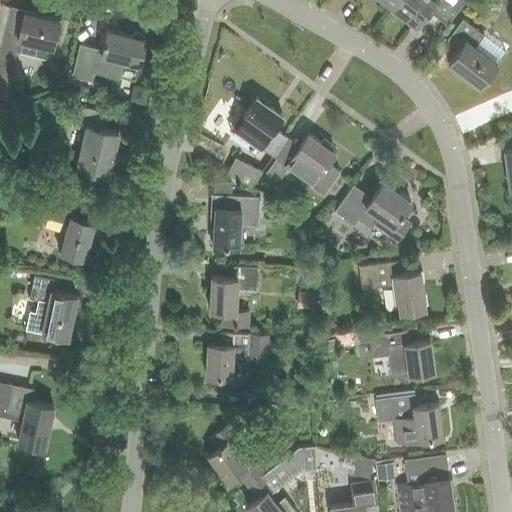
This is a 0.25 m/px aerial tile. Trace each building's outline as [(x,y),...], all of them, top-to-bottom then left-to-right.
[(397,0),(392,7),(414,24),(431,3),(450,18),(463,0),(397,0)] [(0,47),(0,58),(13,62),(16,49),(46,57),(49,47),(52,48),(59,21),(10,9),(0,47)] [(479,86),(497,63),(474,44),(482,34),(462,18),(445,39),(458,48),(447,62),(479,86)] [(79,47),(72,76),(90,80),(92,70),(119,77),(123,61),(139,64),(145,40),(141,39),(142,35),(131,32),(130,36),(107,30),(101,54),(96,53),(97,51),(79,47)] [(149,88),(132,84),(128,100),(145,104),(149,88)] [(277,158),(290,139),(273,127),(282,114),(256,96),(242,116),(255,126),(247,137),(258,144),(277,158)] [(105,113),(91,110),(75,106),(70,127),(83,130),(75,167),(109,175),(118,134),(101,130),(105,113)] [(290,139),(277,158),(264,176),(276,184),(288,167),(311,183),(310,184),(323,194),(339,171),(327,162),(334,151),(308,133),(300,145),(290,139)] [(261,170),(234,157),(226,173),(250,185),(261,170)] [(260,195),(235,194),(231,194),(231,181),(211,180),(210,193),(215,193),(212,244),(239,245),(240,224),(258,225),(260,195)] [(371,196),(353,184),(335,210),(354,224),(358,218),(371,227),(374,223),(397,239),(409,223),(400,216),(411,201),(382,181),(371,196)] [(84,258),(94,223),(70,216),(75,199),(51,192),(43,218),(66,224),(58,251),(84,258)] [(398,259),(375,263),(360,265),(363,287),(395,282),(399,311),(425,307),(419,269),(400,272),(398,259)] [(249,309),(236,309),(236,288),(256,288),(257,266),(233,266),(233,278),(210,277),(209,311),(220,311),(220,325),(248,325),(249,309)] [(66,338),(75,297),(55,292),(57,280),(34,276),(30,299),(37,300),(34,313),(29,311),(25,328),(66,338)] [(315,308),(315,292),(298,291),(297,307),(315,308)] [(408,329),(385,332),(370,334),(373,355),(388,353),(391,374),(408,372),(408,373),(433,370),(429,337),(409,340),(408,329)] [(218,332),(218,345),(206,344),(205,376),(230,377),(231,354),(247,355),(247,356),(268,357),(268,352),(275,353),(276,341),(269,340),(269,332),(248,331),(248,333),(218,332)] [(44,447),(53,404),(31,400),(34,386),(0,378),(0,412),(23,417),(18,441),(44,447)] [(274,407),(275,392),(242,391),(241,406),(274,407)] [(442,435),(437,401),(416,405),(414,393),(374,399),(377,421),(393,419),(396,442),(442,435)] [(311,405),(306,396),(304,396),(302,396),(300,396),(299,397),(297,399),(297,401),(297,403),(297,404),(302,411),(304,411),(305,412),(307,411),(309,410),(310,408),(311,407),(311,405)] [(247,484),(265,470),(253,455),(245,461),(232,444),(241,437),(230,422),(211,437),(219,447),(209,454),(227,479),(238,471),(247,484)] [(298,471),(317,470),(315,443),(296,445),(298,471)] [(400,511),(453,511),(449,477),(429,480),(426,457),(405,460),(408,484),(396,485),(400,511)] [(373,461),(356,458),(353,472),(370,475),(373,461)] [(377,463),(379,480),(394,478),(392,461),(377,463)] [(265,470),(247,484),(257,497),(246,505),(251,511),(293,511),(292,508),(284,497),(285,496),(265,470)] [(377,511),(376,504),(373,480),(351,483),(354,502),(331,506),(331,511),(377,511)]
